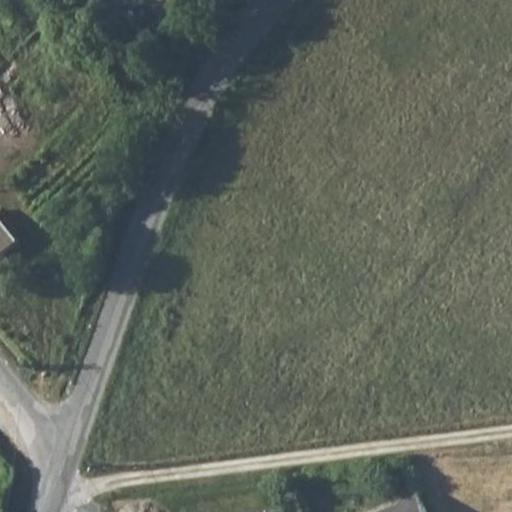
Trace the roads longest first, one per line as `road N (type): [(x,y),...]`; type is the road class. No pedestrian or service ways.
road 1 (tertiary): [(66,468),(177,151),(207,91),(276,0)]
road 2 (track): [(61,485),(511,438)]
